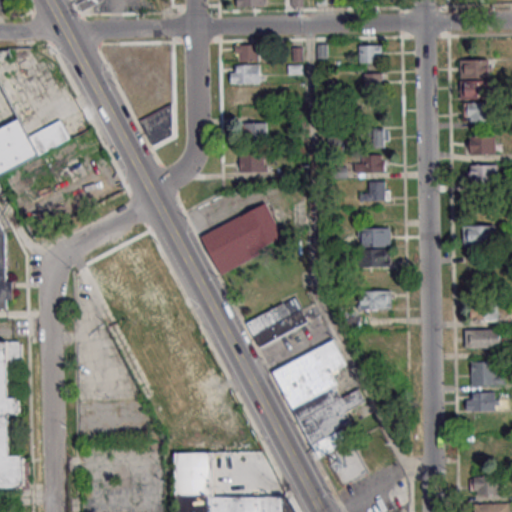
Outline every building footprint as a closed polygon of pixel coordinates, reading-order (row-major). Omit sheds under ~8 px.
[(101,0),(74,0),(81,12),(101,0)] [(237,0),(263,0),(264,7),(237,8),(237,0)] [(259,44),(234,44),(234,61),(259,61),(259,44)] [(358,62),(382,62),(382,45),(358,45),(358,62)] [(489,59),(460,59),(461,98),(490,98),(490,78),(489,78),(489,59)] [(261,64),(231,64),(231,83),(261,83),(261,64)] [(384,72),(363,72),(363,90),(384,90),(384,72)] [(231,85),(231,104),(261,104),(261,85),(231,85)] [(366,102),(366,117),(382,118),(382,103),(366,102)] [(491,102),(466,102),(466,121),(491,121),(491,102)] [(178,131),(166,107),(139,120),(152,145),(178,131)] [(69,138),(61,121),(31,136),(39,153),(69,138)] [(267,122),(240,122),(240,140),(267,140),(267,122)] [(374,147),(384,147),(384,127),(374,127),(374,147)] [(469,154),(495,154),(495,135),(469,135),(469,154)] [(239,172),(266,172),(266,154),(239,154),(239,172)] [(385,172),(384,154),(354,154),(354,172),(385,172)] [(497,182),(497,164),(470,164),(470,182),(497,182)] [(360,191),(360,200),(388,200),(388,181),(369,181),(369,191),(360,191)] [(201,234),(219,273),(285,243),(267,203),(201,234)] [(0,308),(6,309),(6,301),(13,298),(13,289),(6,274),(6,238),(0,224),(0,308)] [(495,225),(464,225),(464,244),(495,244),(495,225)] [(361,228),(361,248),(359,248),(359,267),(390,267),(390,227),(361,228)] [(128,320),(156,307),(167,333),(191,322),(161,256),(113,278),(104,258),(87,266),(99,291),(112,285),(128,320)] [(391,270),(360,270),(360,309),(391,309),(391,270)] [(246,320),(258,347),(299,329),(292,314),(302,309),(297,297),(246,320)] [(470,319),(498,319),(498,299),(471,299),(470,319)] [(500,328),(465,328),(465,348),(500,348),(500,328)] [(273,369),(314,456),(332,448),(327,439),(355,426),(348,410),(366,402),(360,388),(343,396),(332,372),(347,365),(335,339),(273,369)] [(0,488),(27,488),(27,455),(10,455),(9,414),(20,414),(20,397),(10,397),(9,361),(20,361),(20,341),(0,340),(0,488)] [(471,361),(471,384),(505,384),(505,371),(497,371),(497,361),(471,361)] [(467,410),(497,410),(497,392),(467,392),(467,410)] [(491,449),(491,433),(473,433),(473,449),(491,449)] [(296,511),(290,497),(213,497),(213,453),(176,453),(176,511),(296,511)] [(475,475),(475,495),(500,495),(500,475),(475,475)] [(509,511),(509,503),(470,503),(470,511),(509,511)]
